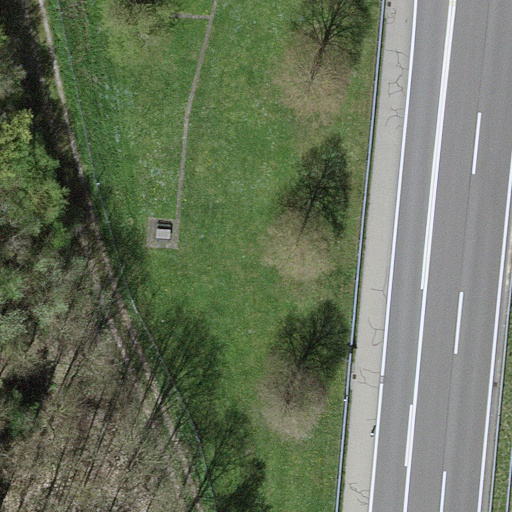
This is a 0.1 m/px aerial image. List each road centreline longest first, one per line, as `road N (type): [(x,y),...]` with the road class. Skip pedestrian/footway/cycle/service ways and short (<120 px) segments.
road 1 (track): [(31,0),(77,202),(196,511)]
road 2 (motorway): [(491,0),(441,511)]
